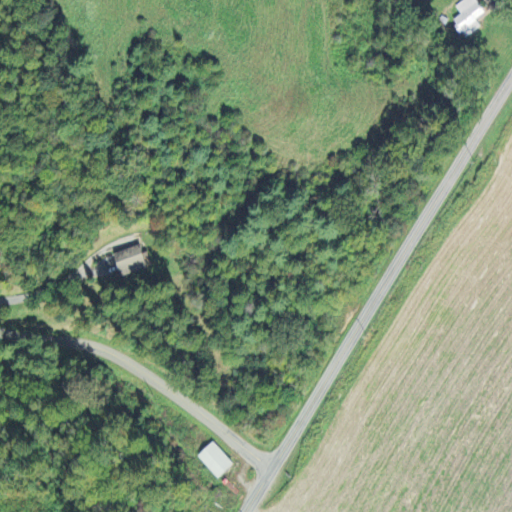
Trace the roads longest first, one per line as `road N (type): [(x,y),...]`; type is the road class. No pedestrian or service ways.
road 1 (tertiary): [(511,79),(242,511)]
road 2 (residential): [(270,469),(128,360),(86,344),(0,332)]
